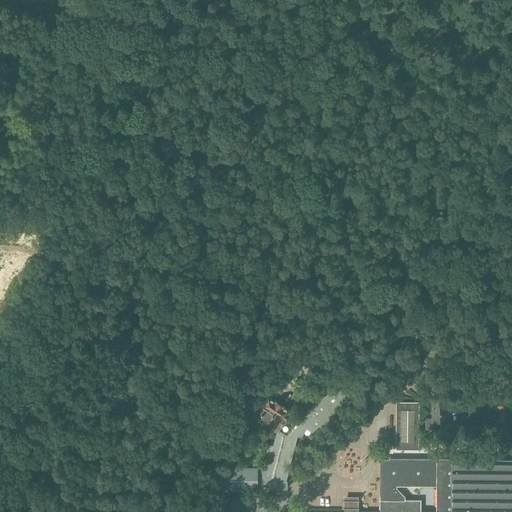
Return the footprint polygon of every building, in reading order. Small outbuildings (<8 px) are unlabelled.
[(436,10),(434,23),(447,25),(449,12),(436,10)] [(287,482),(287,481),(285,481),(297,435),(301,436),(306,428),(312,431),(352,400),(338,383),(331,388),(333,390),(299,417),(297,416),(295,418),(291,415),(292,413),(290,411),(268,397),(262,406),(259,404),(252,414),(268,425),(269,429),(273,432),(277,430),(277,431),(274,446),(268,444),(262,469),(214,469),(214,489),(287,488),(287,482)] [(209,392),(219,399),(225,391),(214,384),(209,392)] [(448,421),(448,420),(449,419),(449,415),(447,414),(447,399),(432,400),(432,422),(448,421)] [(489,399),(489,414),(500,414),(500,420),(509,420),(509,410),(510,410),(510,399),(489,399)] [(396,451),(416,451),(419,451),(419,402),(416,402),(396,402),(396,451)] [(234,425),(239,428),(244,421),(233,413),(226,423),(233,427),(234,425)] [(450,437),(461,437),(461,426),(449,426),(450,437)] [(379,511),(358,511),(357,511),(511,511),(511,460),(437,460),(437,459),(389,458),(389,459),(380,459),(379,496),(381,496),(381,497),(378,502),(380,503),(378,510),(381,510),(380,511),(379,511)]
